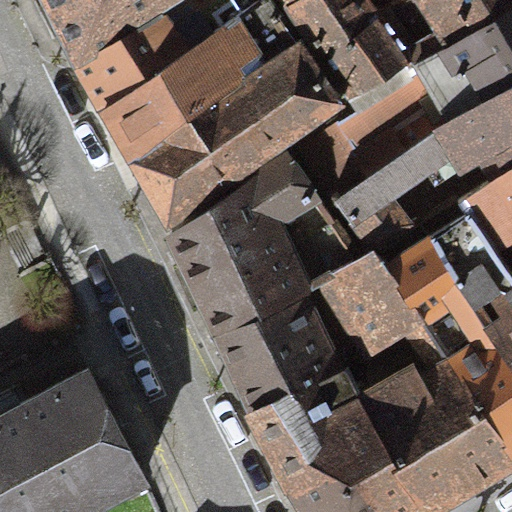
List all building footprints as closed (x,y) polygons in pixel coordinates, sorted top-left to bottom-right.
[(51,0),(79,57),(165,0),(51,0)] [(165,0),(79,57),(102,104),(260,0),(165,0)] [(260,0),(102,104),(129,154),(300,39),(273,0),(260,0)] [(285,0),(319,50),(374,15),(403,0),(285,0)] [(438,131),(458,119),(511,82),(511,0),(470,31),(469,29),(409,66),(299,140),(339,201),(438,131)] [(511,0),(420,0),(440,30),(402,55),(374,15),(319,50),(349,95),(404,60),(409,66),(469,29),(470,31),(511,0)] [(300,39),(129,154),(163,217),(341,100),(300,39)] [(511,82),(458,119),(438,131),(339,201),(374,251),(420,223),(401,197),(442,171),(461,198),(463,200),(511,167),(511,82)] [(301,290),(333,273),(360,258),(318,194),(285,150),(169,225),(220,330),(301,290)] [(492,244),(511,230),(511,167),(463,200),(492,244)] [(511,273),(492,244),(463,200),(461,198),(420,223),(511,354),(511,273)] [(511,451),(511,354),(420,223),(374,251),(388,264),(511,451)] [(386,511),(423,511),(511,457),(511,451),(388,264),(374,251),(360,258),(333,273),(371,341),(411,321),(439,366),(425,373),(417,369),(408,369),(399,373),(394,378),(391,385),(392,394),(367,405),(347,365),(337,369),(351,397),(324,412),(350,452),(386,511)] [(291,483),(350,452),(324,412),(351,397),(337,369),(301,290),(220,330),(291,483)] [(0,413),(0,511),(71,511),(144,474),(87,367),(0,413)] [(386,511),(350,452),(291,483),(308,511),(386,511)]
